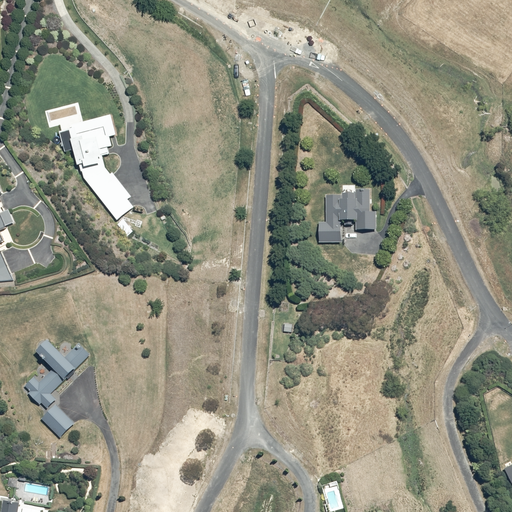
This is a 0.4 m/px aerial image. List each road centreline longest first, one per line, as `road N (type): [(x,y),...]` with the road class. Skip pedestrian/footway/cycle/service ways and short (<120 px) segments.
road 1 (residential): [(262,62),(317,61),(380,115),(417,166),(494,316)]
road 2 (residential): [(241,430),(264,138),(262,62)]
road 3 (residential): [(482,511),(451,436),(447,395),(459,361),(494,316)]
road 4 (unknown): [(31,0),(2,137),(37,192)]
